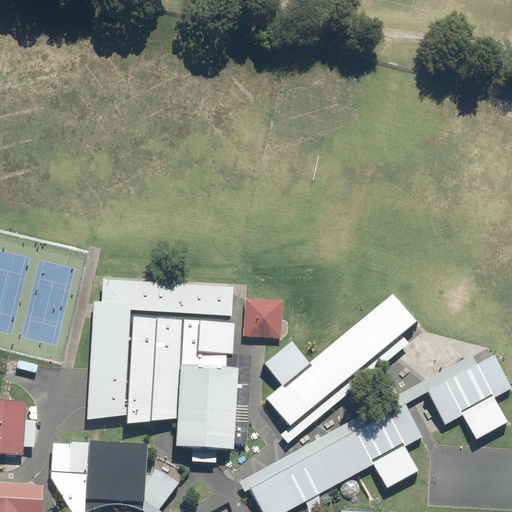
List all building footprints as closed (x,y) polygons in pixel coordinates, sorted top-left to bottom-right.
[(178,421),(176,448),(192,449),(191,463),(216,465),(216,451),(233,451),(234,444),(246,444),(251,355),(231,354),(234,288),(103,280),(100,305),(93,304),(85,431),(178,421)] [(264,365),(282,387),(267,399),(291,428),(281,436),(286,443),(407,345),(399,335),(415,321),(393,293),(307,363),(290,343),(264,365)] [(282,301),(245,299),(243,337),(280,339),(282,301)] [(511,387),(489,346),(420,384),(444,426),(462,416),(475,440),(508,423),(494,398),(511,388),(511,387)] [(19,361),(17,369),(37,374),(38,366),(19,361)] [(423,436),(400,394),(242,482),(258,511),(285,511),(371,465),(385,489),(417,471),(404,447),(423,436)] [(26,402),(0,400),(0,454),(23,456),(26,402)] [(144,503),(147,451),(55,446),(56,473),(60,491),(75,511),(87,511),(94,508),(112,505),(144,503)] [(0,511),(41,511),(43,488),(0,484),(0,511)]
